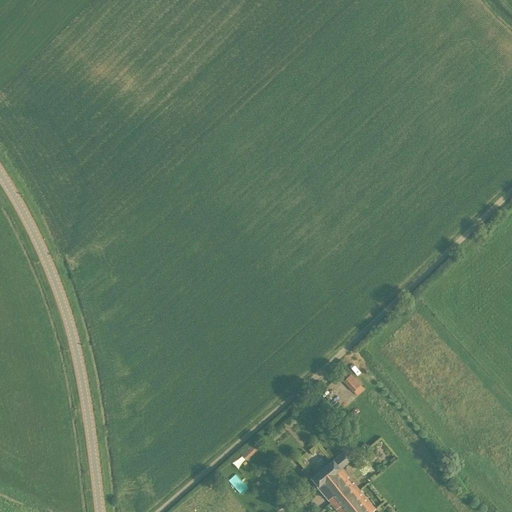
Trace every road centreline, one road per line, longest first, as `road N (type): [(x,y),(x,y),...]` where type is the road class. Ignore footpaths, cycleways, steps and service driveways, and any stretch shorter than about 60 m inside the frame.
road 1 (unclassified): [(157,511),(511,190)]
road 2 (tertiary): [(100,511),(69,321),(0,172)]
